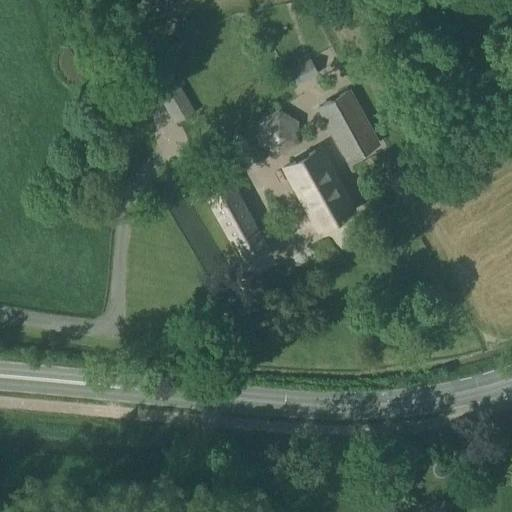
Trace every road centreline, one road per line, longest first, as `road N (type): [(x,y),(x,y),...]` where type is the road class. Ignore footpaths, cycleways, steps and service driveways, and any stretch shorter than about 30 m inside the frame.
road 1 (primary): [(0,379),(362,408),(427,404),(511,380)]
road 2 (track): [(88,0),(169,140)]
